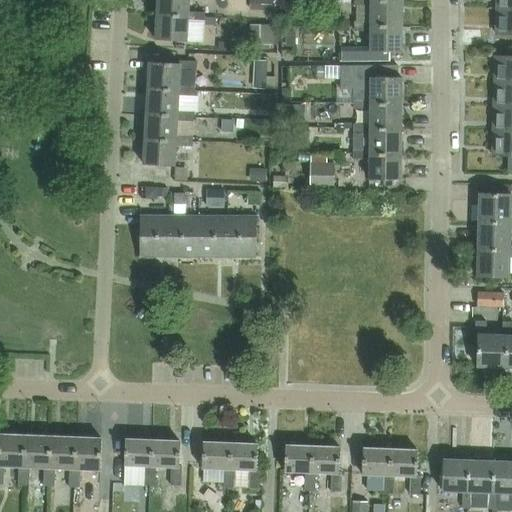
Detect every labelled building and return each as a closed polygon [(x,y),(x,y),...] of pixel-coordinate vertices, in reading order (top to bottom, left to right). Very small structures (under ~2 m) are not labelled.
[(157,0),(156,14),(189,16),(189,12),(189,0),(157,0)] [(261,0),(261,10),(273,11),(272,0),(261,0)] [(370,1),(370,0),(354,0),(354,7),(370,7),(370,23),(370,27),(402,27),(402,2),(370,1)] [(511,0),(496,0),(496,9),(511,9),(511,0)] [(511,9),(496,9),(496,34),(511,34),(511,9)] [(156,14),(155,39),(187,41),(189,20),(204,21),(204,17),(204,13),(189,12),(189,16),(156,14)] [(204,21),(203,26),(215,26),(216,17),(204,17),(204,21)] [(354,22),(354,32),(371,32),(370,52),(402,53),(402,27),(370,27),(370,23),(354,22)] [(250,26),(250,46),(273,46),(274,26),(250,26)] [(286,47),(296,47),(296,32),(286,32),(286,47)] [(218,41),(218,50),(230,50),(230,41),(218,41)] [(511,57),(495,57),(495,82),(511,82),(511,57)] [(149,62),(148,87),(179,89),(180,86),(180,69),(197,70),(197,61),(179,60),(179,64),(149,62)] [(254,61),(254,75),(265,75),(266,61),(254,61)] [(369,104),(401,104),(401,78),(371,78),(371,74),(353,74),(354,85),(369,85),(369,100),(369,104)] [(275,77),(265,76),(265,89),(274,89),(275,77)] [(511,82),(495,82),(494,107),(511,107),(511,82)] [(148,87),(146,113),(178,115),(178,111),(179,95),(195,96),(196,87),(180,86),(179,89),(148,87)] [(281,88),(281,101),(283,101),(291,101),(291,88),(283,88),(281,88)] [(369,104),(369,100),(353,100),(353,109),(369,110),(369,125),(369,129),(401,129),(401,104),(369,104)] [(282,121),(305,121),(305,105),(282,105),(282,121)] [(511,107),(494,107),(494,131),(511,131),(511,107)] [(146,113),(145,138),(176,140),(176,136),(177,120),(194,121),(194,111),(178,111),(178,115),(146,113)] [(222,119),(221,131),(234,132),(234,119),(222,119)] [(369,154),(401,154),(401,129),(369,129),(369,125),(353,125),(353,134),(354,134),(354,150),(369,151),(369,154)] [(284,129),(284,146),(308,146),(308,129),(284,129)] [(511,131),(494,131),(493,156),(509,157),(509,172),(511,171),(511,131)] [(145,138),(143,164),(175,165),(176,146),(193,147),(193,137),(176,136),(176,140),(145,138)] [(401,154),(369,154),(369,151),(354,150),(354,159),(369,160),(369,180),(401,180),(401,154)] [(255,168),(255,181),(266,181),(266,168),(255,168)] [(310,175),(310,188),(334,188),(334,176),(310,175)] [(288,188),(288,178),(274,177),(274,188),(288,188)] [(168,198),(169,189),(158,189),(157,197),(168,198)] [(225,191),(207,191),(206,207),(224,207),(225,191)] [(480,193),(479,221),(511,221),(511,218),(511,203),(511,191),(510,192),(510,194),(480,193)] [(245,192),(245,204),(259,204),(259,192),(245,192)] [(174,193),(174,205),(185,205),(185,193),(174,193)] [(141,216),(141,257),(170,257),(170,216),(141,216)] [(170,216),(170,257),(199,258),(199,216),(170,216)] [(199,216),(199,258),(228,258),(228,216),(199,216)] [(228,216),(228,258),(256,258),(257,216),(228,216)] [(479,221),(479,248),(511,249),(511,246),(511,229),(511,228),(511,218),(511,221),(479,221)] [(479,248),(478,276),(510,277),(511,257),(511,256),(511,245),(511,246),(511,249),(479,248)] [(478,292),(478,306),(504,307),(504,293),(478,292)] [(502,367),(504,336),(487,335),(488,321),(476,321),(476,334),(477,366),(502,367)] [(511,367),(511,322),(504,322),(504,336),(502,367),(511,367)] [(0,485),(4,485),(4,466),(18,467),(24,467),(25,436),(0,435),(0,485)] [(18,467),(18,485),(29,486),(30,467),(44,468),(49,468),(51,437),(25,436),(24,467),(18,467)] [(44,468),(43,487),(54,487),(55,468),(69,469),(75,469),(76,438),(51,437),(49,468),(44,468)] [(69,469),(69,487),(80,488),(80,470),(101,470),(102,439),(76,438),(75,469),(69,469)] [(153,441),(126,440),(125,465),(145,466),(144,483),(155,484),(155,466),(152,466),(153,441)] [(180,442),(153,441),(152,466),(155,466),(171,467),(170,485),(181,485),(182,467),(182,466),(180,466),(180,442)] [(203,443),(202,468),(224,469),(223,487),(234,487),(235,469),(230,469),(231,444),(203,443)] [(231,444),(230,469),(235,469),(250,470),(249,488),(260,488),(260,470),(257,470),(258,445),(231,444)] [(286,446),(285,471),(305,472),(304,489),(309,490),(315,490),(315,472),(312,472),(313,447),(286,446)] [(313,447),(312,472),(315,472),(332,473),(331,491),(342,491),(343,473),(339,473),(340,448),(313,447)] [(363,449),(362,473),(384,474),(384,493),(394,493),(395,475),(390,474),(391,450),(363,449)] [(395,475),(394,493),(394,495),(409,496),(409,493),(420,494),(420,475),(417,475),(418,451),(391,450),(390,474),(395,475)] [(445,459),(443,490),(463,491),(463,508),(472,509),(473,492),(469,492),(470,461),(445,459)] [(469,492),(473,492),(489,493),(488,509),(497,510),(498,493),(494,493),(495,462),(470,461),(469,492)] [(494,493),(498,493),(511,493),(511,462),(495,462),(494,493)] [(351,500),(350,511),(366,511),(367,501),(351,500)]
